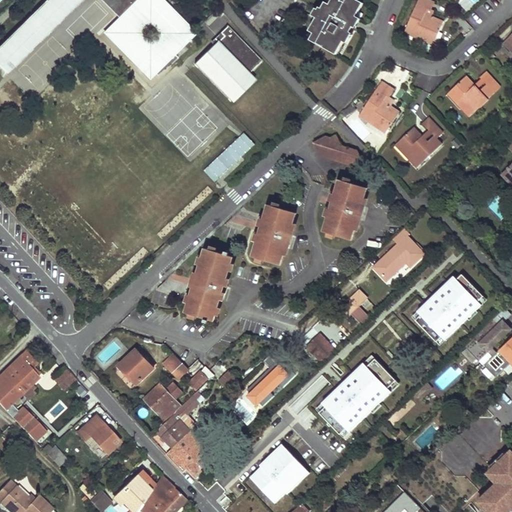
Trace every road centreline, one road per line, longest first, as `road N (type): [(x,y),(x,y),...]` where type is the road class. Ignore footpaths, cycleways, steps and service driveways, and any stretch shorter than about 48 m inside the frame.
road 1 (residential): [(323,114),(68,353)]
road 2 (residential): [(208,511),(68,353)]
road 3 (residential): [(509,0),(437,67),(376,43)]
